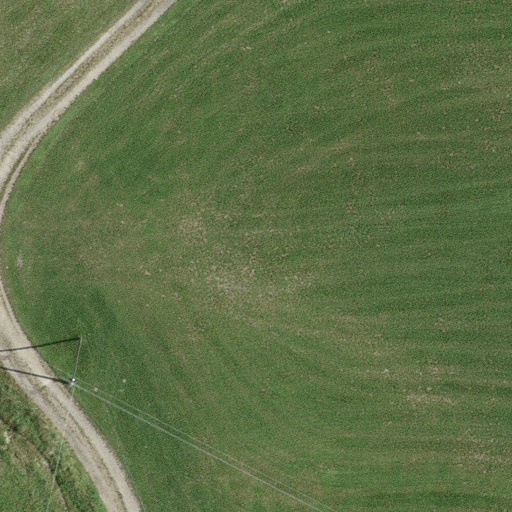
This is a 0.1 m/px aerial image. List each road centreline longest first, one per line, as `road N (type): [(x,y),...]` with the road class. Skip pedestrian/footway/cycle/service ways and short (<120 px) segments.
road 1 (track): [(0,183),(42,124),(182,0)]
road 2 (track): [(126,511),(0,323)]
